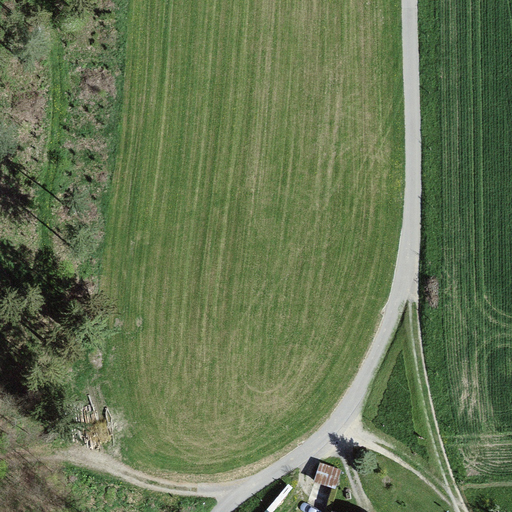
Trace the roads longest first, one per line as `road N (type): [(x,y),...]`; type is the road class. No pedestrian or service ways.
road 1 (unclassified): [(217,511),(226,495),(338,428),(385,333),(410,248),(410,0)]
road 2 (track): [(238,489),(184,489),(70,455),(0,457)]
road 3 (track): [(452,511),(380,444),(338,428)]
